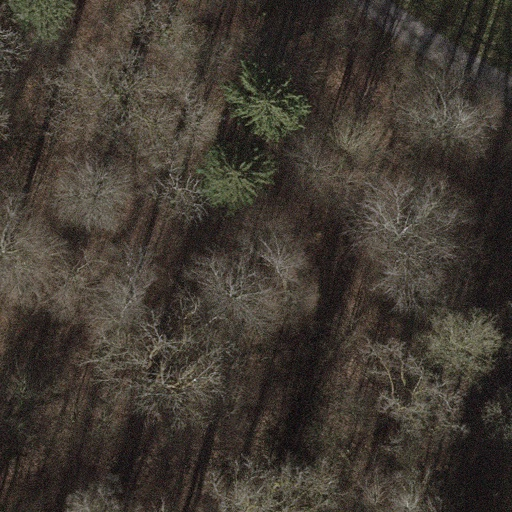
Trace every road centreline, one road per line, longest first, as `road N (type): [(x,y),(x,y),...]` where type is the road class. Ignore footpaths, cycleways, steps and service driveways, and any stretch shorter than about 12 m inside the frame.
road 1 (unknown): [(0,285),(511,482)]
road 2 (track): [(511,88),(359,0)]
